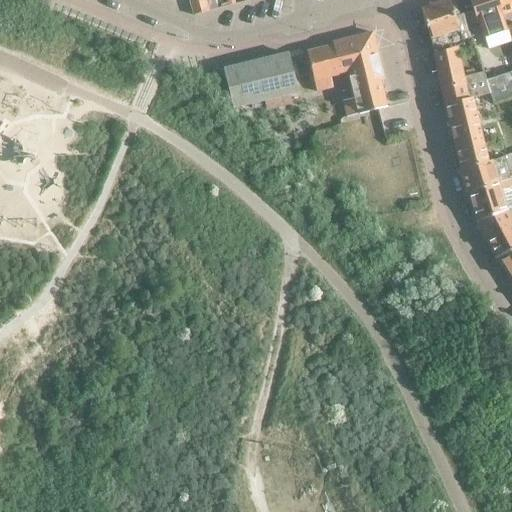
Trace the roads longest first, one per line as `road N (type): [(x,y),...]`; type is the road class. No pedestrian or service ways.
road 1 (residential): [(511,317),(452,215),(398,0)]
road 2 (track): [(289,233),(288,280),(252,461),(258,511)]
road 3 (residential): [(125,0),(222,37),(304,16)]
